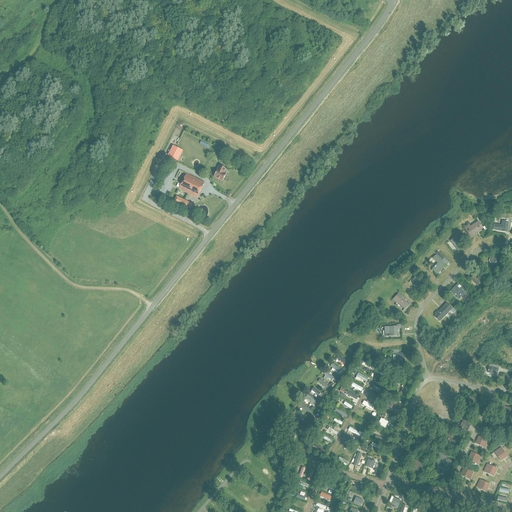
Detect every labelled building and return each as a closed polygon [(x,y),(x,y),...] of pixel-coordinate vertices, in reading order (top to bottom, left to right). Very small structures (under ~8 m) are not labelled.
[(173,146),(167,156),(177,162),(183,151),(173,146)] [(225,169),(222,167),(220,166),(214,177),(222,181),(226,174),(223,173),(225,169)] [(204,183),(199,180),(186,174),(179,189),(197,198),(204,183)] [(173,203),(189,211),(192,205),(177,197),(173,203)] [(493,230),(506,232),(508,222),(502,221),(501,226),(494,225),(493,230)] [(468,225),(463,228),(471,239),(474,237),(476,236),(475,234),(477,232),(479,231),(481,230),(482,229),(483,229),(483,228),(479,222),(472,226),(473,228),(471,229),(468,225)] [(456,247),(459,251),(463,248),(458,241),(459,240),(456,237),(450,242),(455,248),(456,247)] [(491,264),(492,266),(499,264),(496,255),(489,257),(490,260),(489,260),(490,264),(491,264)] [(431,270),(436,275),(445,266),(441,262),(435,256),(432,259),(437,264),(431,270)] [(477,286),(478,287),(481,284),(480,283),(482,281),(475,274),(471,279),(477,286)] [(414,287),(420,293),(426,286),(416,276),(413,280),(416,284),(414,287)] [(452,290),(455,293),(454,294),(459,299),(464,294),(465,295),(467,292),(462,288),(460,290),(456,286),(452,290)] [(397,304),(404,310),(409,306),(398,295),(393,301),(396,305),(397,304)] [(435,314),(435,317),(439,321),(450,310),(454,313),(455,311),(454,310),(447,303),(438,312),(437,311),(435,314)] [(384,328),(385,336),(394,336),(394,335),(397,334),(397,328),(401,328),(400,325),(396,325),(396,327),(384,328)] [(503,348),(508,357),(511,354),(511,350),(508,345),(503,348)] [(346,364),(349,362),(341,354),(338,357),(346,364)] [(403,354),(393,354),(393,355),(396,355),(396,363),(402,363),(402,361),(405,361),(404,355),(403,355),(403,354)] [(341,373),(344,370),(333,363),(332,365),(334,367),(332,370),(335,372),(336,370),(341,373)] [(488,373),(497,375),(499,369),(489,367),(488,367),(487,370),(488,370),(488,373)] [(372,388),(380,391),(382,385),(374,382),(372,388)] [(318,397),(321,393),(314,388),(311,392),(318,397)] [(309,394),(306,397),(314,404),(317,401),(309,394)] [(472,407),(478,408),(480,400),(469,397),(468,403),(473,405),(472,407)] [(305,404),(302,407),(309,412),(312,409),(305,404)] [(508,416),(511,416),(511,409),(509,409),(510,408),(503,406),(502,413),(508,414),(508,416)] [(338,407),(335,410),(344,417),(347,414),(338,407)] [(296,410),(294,412),(298,415),(296,419),(299,421),(303,414),(296,410)] [(379,423),(386,428),(390,421),(382,417),(379,423)] [(458,429),(466,433),(467,430),(465,429),(468,423),(466,422),(466,420),(463,419),(458,429)] [(483,428),(492,432),(495,425),(493,425),(493,424),(486,421),(483,428)] [(448,440),(455,443),(458,437),(451,434),(451,433),(448,431),(448,433),(447,433),(444,440),(448,442),(448,440)] [(375,438),(385,442),(387,439),(376,434),(375,438)] [(424,437),(414,434),(414,436),(415,437),(413,440),(421,443),(421,444),(424,444),(425,441),(422,441),(424,437)] [(475,444),(484,448),(488,441),(486,440),(479,436),(475,444)] [(494,452),(500,461),(507,456),(502,449),(502,450),(501,448),(494,452)] [(468,459),(477,464),(480,457),(478,456),(479,456),(471,452),(468,459)] [(445,477),(447,478),(454,462),(446,458),(447,457),(440,453),(436,462),(438,463),(436,467),(443,470),(441,475),(445,477)] [(338,460),(348,465),(350,461),(340,456),(338,460)] [(366,465),(374,468),(376,460),(369,458),(366,465)] [(423,463),(413,460),(412,463),(413,463),(411,469),(413,469),(413,470),(420,472),(423,463)] [(484,472),(493,476),(497,469),(489,465),(489,466),(487,465),(484,472)] [(460,475),(470,480),(473,473),(471,472),(464,468),(460,475)] [(307,480),(313,482),(317,471),(311,469),(307,480)] [(477,487),(486,492),(490,484),(482,481),(480,480),(477,487)] [(295,492),(294,496),(305,499),(307,492),(301,491),(300,494),(295,492)] [(331,499),(333,496),(322,491),(321,494),(331,499)] [(394,505),(398,507),(402,499),(392,495),(389,502),(394,504),(394,505)] [(354,502),(361,505),(364,499),(357,496),(354,502)] [(400,511),(406,511),(409,505),(402,503),(400,511)]
